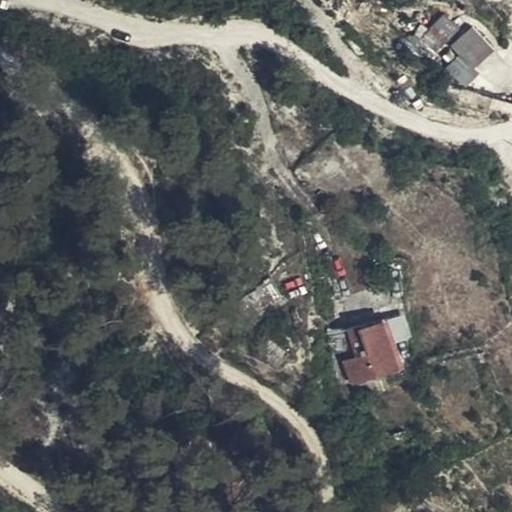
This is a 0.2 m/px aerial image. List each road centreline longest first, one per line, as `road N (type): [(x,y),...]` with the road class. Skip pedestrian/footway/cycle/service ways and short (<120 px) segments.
road 1 (unclassified): [(327,511),(309,428),(178,336),(158,289),(142,207),(111,149),(0,56)]
road 2 (unclassified): [(50,0),(155,28),(248,29),(405,118),(490,134),(511,129)]
